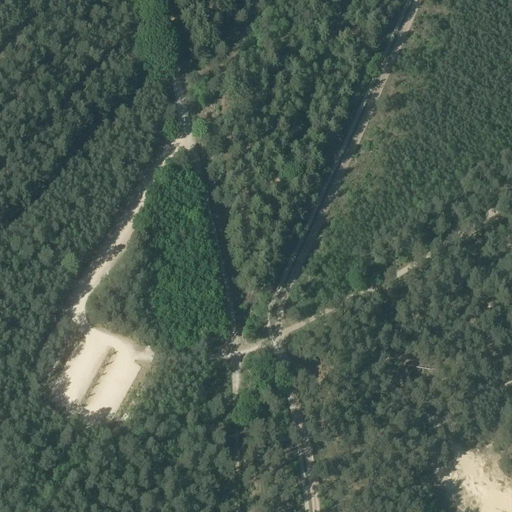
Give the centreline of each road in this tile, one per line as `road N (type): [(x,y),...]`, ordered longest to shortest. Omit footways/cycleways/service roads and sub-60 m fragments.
road 1 (track): [(251,346),(268,328),(417,0)]
road 2 (track): [(72,313),(58,320),(24,395),(0,426)]
road 3 (unclassified): [(189,127),(158,0)]
road 4 (track): [(239,511),(237,388)]
